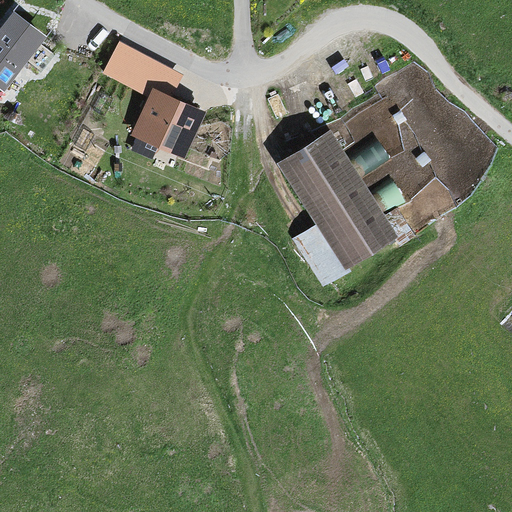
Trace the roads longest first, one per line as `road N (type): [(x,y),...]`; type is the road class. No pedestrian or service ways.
road 1 (residential): [(245,73),(275,66),(335,21),(379,18),(414,37),(511,134)]
road 2 (residential): [(84,0),(184,59),(245,73)]
